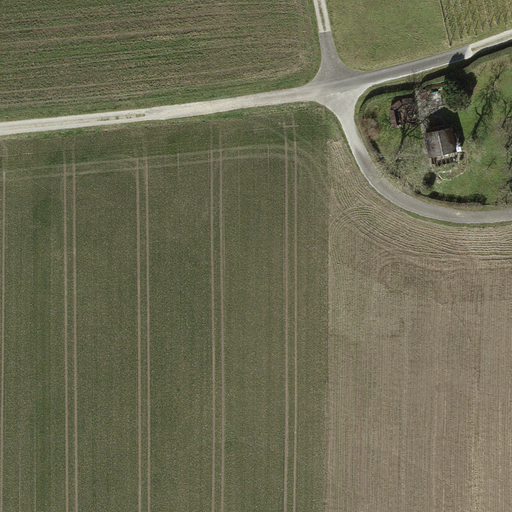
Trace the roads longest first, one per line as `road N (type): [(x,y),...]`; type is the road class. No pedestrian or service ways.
road 1 (track): [(0,130),(334,88),(511,34)]
road 2 (track): [(511,214),(437,213),(395,196),(357,147),(334,88),(316,0)]
